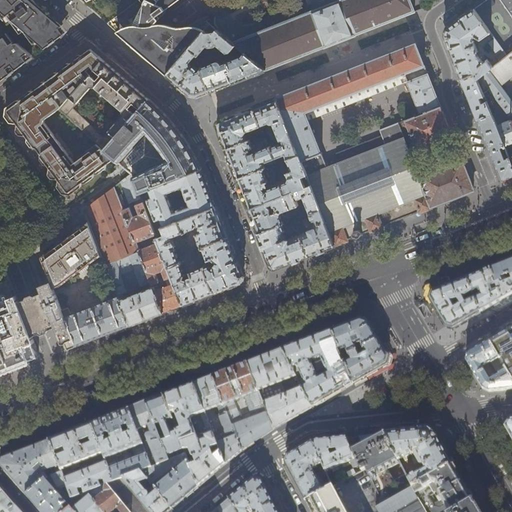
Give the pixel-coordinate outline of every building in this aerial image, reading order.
[(0,0),(0,12),(7,22),(10,19),(22,35),(25,33),(30,40),(33,38),(45,47),(62,35),(62,26),(46,13),(31,0),(0,0)] [(155,23),(168,6),(162,0),(141,0),(140,1),(146,9),(129,21),(131,25),(136,31),(129,31),(123,37),(129,43),(167,75),(189,49),(204,31),(210,24),(202,17),(183,26),(177,27),(170,28),(160,25),(155,25),(155,23)] [(355,35),(415,12),(414,11),(410,0),(339,0),(340,0),(333,3),(332,1),(330,2),(331,4),(310,12),(304,14),(232,42),(239,48),(244,52),(266,70),(293,59),(325,47),(325,48),(340,42),(355,36),(355,35)] [(297,0),(304,14),(310,12),(305,0),(297,0)] [(511,0),(500,0),(511,17),(511,0)] [(490,33),(474,9),(447,28),(445,35),(452,53),(462,79),(476,74),(478,79),(480,77),(489,70),(493,67),(488,58),(483,62),(479,57),(481,56),(480,54),(477,55),(476,52),(478,51),(473,38),(475,36),(481,39),(490,33)] [(136,31),(131,25),(117,32),(123,37),(129,31),(136,31)] [(239,48),(232,42),(217,30),(216,31),(206,32),(204,31),(189,49),(196,55),(198,56),(207,45),(209,47),(216,46),(217,44),(227,52),(230,52),(233,54),(235,53),(239,48)] [(0,80),(33,56),(17,43),(15,44),(8,35),(0,40),(0,80)] [(507,56),(494,38),(489,42),(496,52),(498,51),(504,58),(507,56)] [(474,190),(462,160),(451,163),(452,164),(429,173),(429,172),(419,176),(414,163),(398,123),(379,130),(383,140),(374,143),(372,139),(344,150),(345,154),(337,157),(339,163),(327,168),(306,112),(405,73),(408,81),(407,81),(420,114),(405,120),(417,148),(452,135),(416,43),(396,51),(374,60),(339,73),(308,85),(277,98),(299,154),(307,175),(320,210),(334,245),(347,240),(347,239),(351,238),(355,236),(356,237),(363,234),(362,233),(366,232),(371,230),(371,231),(382,227),(382,226),(419,211),(419,212),(425,210),(431,208),(431,207),(436,205),(441,203),(441,202),(463,193),(464,194),(474,190)] [(64,103),(57,93),(80,77),(83,82),(90,74),(88,70),(93,67),(94,70),(103,60),(96,53),(91,49),(70,65),(67,64),(58,71),(58,74),(55,73),(46,80),(45,84),(42,83),(33,89),(33,92),(30,92),(21,98),(20,102),(17,101),(9,107),(8,116),(14,124),(17,124),(17,128),(23,136),(27,137),(35,148),(37,149),(42,154),(41,157),(50,168),(50,172),(56,180),(59,180),(59,184),(65,193),(73,193),(86,184),(86,180),(90,180),(94,178),(94,174),(98,174),(105,169),(105,165),(114,158),(103,149),(103,148),(98,143),(82,155),(83,157),(75,162),(46,122),(45,121),(45,120),(60,109),(59,108),(64,103)] [(190,62),(196,55),(189,49),(167,75),(177,84),(190,95),(198,97),(204,94),(210,92),(202,70),(196,72),(192,68),(190,62)] [(500,85),(511,75),(511,51),(507,56),(504,58),(493,67),(489,70),(500,85)] [(266,70),(244,52),(243,56),(228,61),(231,71),(228,72),(232,83),(266,70)] [(231,71),(228,61),(222,64),(222,63),(220,61),(219,61),(217,61),(217,59),(214,60),(215,62),(202,66),(202,70),(210,92),(221,87),(232,83),(228,72),(231,71)] [(123,77),(103,60),(94,70),(90,74),(83,82),(64,103),(59,108),(60,109),(66,114),(91,85),(95,85),(122,108),(122,113),(97,142),(98,143),(103,148),(148,99),(123,77)] [(511,100),(500,85),(489,70),(480,77),(507,111),(510,114),(511,114),(511,113),(511,100)] [(492,114),(478,79),(476,74),(462,79),(468,93),(478,119),(492,114)] [(299,154),(277,98),(268,101),(253,107),(261,126),(269,123),(271,123),(273,123),(274,123),(281,141),(283,141),(284,143),(280,145),(279,144),(271,147),(275,158),(285,154),(287,159),(299,154)] [(201,169),(199,163),(193,152),(188,145),(181,134),(175,126),(169,119),(159,109),(148,99),(103,148),(103,149),(114,158),(131,173),(139,192),(149,188),(201,169)] [(261,126),(253,107),(237,113),(220,120),(217,127),(221,137),(226,149),(247,141),(244,136),(247,132),(258,128),(259,131),(262,129),(261,126)] [(511,176),(511,163),(509,156),(503,141),(496,125),(492,114),(478,119),(491,151),(502,180),(509,177),(511,176)] [(94,127),(90,122),(90,121),(87,119),(86,119),(81,115),(79,117),(77,115),(72,120),(91,136),(95,131),(93,129),(94,127)] [(511,137),(511,124),(510,121),(510,120),(504,122),(503,119),(501,120),(501,123),(496,125),(503,141),(511,137)] [(275,158),(271,147),(270,145),(254,152),(254,153),(250,154),(249,150),(253,148),(250,140),(247,141),(226,149),(232,164),(237,178),(266,167),(264,162),(275,158)] [(307,175),(299,154),(287,159),(292,171),(287,173),(289,178),(288,181),(264,190),(263,188),(263,186),(270,184),(269,181),(268,182),(264,172),(267,171),(266,167),(237,178),(245,198),(249,209),(293,192),(296,199),(303,197),(309,211),(306,212),(307,215),(310,214),(320,210),(307,175)] [(180,220),(216,206),(208,186),(201,169),(149,188),(152,196),(148,197),(156,219),(161,218),(164,226),(180,220)] [(154,230),(139,192),(131,173),(121,181),(130,202),(135,200),(140,214),(134,216),(129,206),(126,207),(125,205),(122,206),(135,241),(155,233),(154,230)] [(89,206),(84,210),(89,221),(101,252),(102,254),(118,295),(130,325),(143,320),(164,312),(153,285),(152,283),(139,250),(135,241),(122,206),(114,187),(89,206)] [(281,216),(281,212),(298,205),(296,199),(293,192),(249,209),(254,220),(259,233),(282,224),(288,222),(287,219),(283,221),(281,216)] [(222,220),(216,206),(180,220),(184,232),(195,228),(202,247),(203,247),(228,237),(222,220)] [(334,245),(320,210),(310,214),(313,222),(316,221),(317,225),(315,227),(308,230),(309,231),(305,233),(299,218),(295,219),(309,255),(321,251),(334,245)] [(309,255),(295,219),(290,221),(294,231),(297,232),(298,236),(289,239),(285,239),(283,233),(285,232),(282,224),(259,233),(265,249),(271,264),(278,267),(297,260),(309,255)] [(172,236),(184,232),(180,220),(164,226),(154,230),(155,233),(157,239),(183,305),(210,294),(214,293),(203,266),(196,269),(194,264),(185,267),(188,274),(185,275),(174,247),(176,246),(172,236)] [(51,281),(53,287),(59,286),(102,254),(101,252),(89,221),(44,252),(46,254),(44,261),(42,262),(49,282),(51,281)] [(235,255),(228,237),(203,247),(209,261),(209,260),(211,265),(206,267),(206,266),(203,266),(214,293),(224,289),(241,283),(242,279),(244,275),(241,267),(240,268),(235,255)] [(183,305),(157,239),(154,241),(155,243),(139,250),(152,283),(159,281),(155,272),(162,270),(168,284),(158,288),(156,284),(153,285),(164,312),(174,308),(183,305)] [(130,325),(118,295),(102,254),(59,286),(53,287),(76,346),(90,340),(130,325)] [(502,300),(511,294),(511,260),(503,264),(490,269),(502,300)] [(502,300),(490,269),(478,273),(467,278),(473,293),(479,291),(480,295),(475,298),(480,312),(491,306),(502,300)] [(467,278),(449,285),(432,291),(430,298),(438,312),(446,326),(450,327),(453,328),(480,312),(475,298),(473,293),(467,278)] [(51,281),(49,282),(39,286),(41,293),(43,297),(47,308),(55,327),(57,334),(59,333),(61,339),(64,339),(66,340),(66,343),(68,349),(76,346),(53,287),(51,281)] [(43,297),(41,293),(31,297),(18,302),(31,336),(37,334),(45,331),(55,327),(47,308),(43,297)] [(0,375),(30,364),(25,351),(27,350),(26,346),(34,343),(31,336),(18,302),(15,295),(8,298),(8,300),(6,301),(3,294),(0,294),(0,340),(0,341),(0,375)] [(355,347),(360,344),(363,349),(379,340),(372,327),(368,321),(361,319),(346,324),(331,330),(340,353),(346,350),(348,356),(358,352),(355,347)] [(343,358),(340,353),(331,330),(311,338),(301,342),(282,349),(296,376),(303,389),(312,407),(335,394),(354,384),(343,358)] [(499,336),(489,341),(511,378),(511,337),(508,331),(499,336)] [(282,349),(301,342),(300,338),(292,341),(280,346),(282,349)] [(388,365),(389,357),(381,342),(379,340),(363,349),(366,353),(360,356),(358,352),(348,356),(343,358),(354,384),(374,372),(388,365)] [(511,378),(489,341),(468,353),(466,361),(468,363),(483,388),(489,392),(511,389),(511,378)] [(296,376),(282,349),(264,356),(247,363),(268,413),(274,429),(297,416),(312,407),(303,389),(277,398),(272,386),(296,376)] [(268,413),(247,363),(230,370),(213,376),(224,405),(245,397),(253,418),(242,422),(238,412),(229,416),(232,425),(242,450),(257,440),(274,429),(268,413)] [(224,405),(213,376),(202,380),(194,384),(208,420),(213,418),(214,416),(212,410),(218,407),(220,413),(226,411),(224,405)] [(466,379),(461,381),(465,388),(470,385),(466,379)] [(196,434),(191,421),(192,417),(201,414),(207,430),(208,430),(211,429),(208,420),(194,384),(184,387),(164,395),(173,419),(176,427),(181,440),(196,434)] [(181,440),(176,427),(170,429),(167,421),(173,419),(164,395),(155,399),(146,402),(167,456),(184,449),(181,440)] [(151,467),(168,461),(167,456),(146,402),(139,405),(129,409),(151,467)] [(123,478),(140,471),(151,467),(129,409),(111,416),(92,423),(114,481),(123,478)] [(232,425),(229,416),(228,414),(220,417),(226,433),(228,433),(230,437),(217,443),(225,464),(235,456),(242,450),(232,425)] [(114,481),(92,423),(72,431),(50,440),(62,472),(67,484),(72,498),(80,494),(78,489),(82,488),(84,493),(87,492),(102,486),(100,481),(104,479),(107,484),(114,481)] [(225,464),(217,443),(211,429),(208,430),(210,434),(205,435),(206,439),(202,441),(199,440),(196,434),(181,440),(184,449),(186,454),(186,455),(190,453),(192,458),(194,457),(194,459),(195,461),(193,461),(195,464),(190,466),(198,487),(214,473),(225,464)] [(452,464),(433,432),(430,430),(426,429),(412,430),(385,433),(394,449),(394,450),(399,460),(405,457),(406,459),(417,453),(419,457),(418,460),(420,464),(423,465),(425,468),(408,478),(412,486),(452,464)] [(376,438),(373,439),(371,435),(356,436),(361,446),(356,449),(352,451),(359,465),(361,471),(367,469),(371,477),(386,470),(400,463),(399,460),(394,450),(394,449),(385,433),(376,438)] [(359,465),(352,451),(347,437),(331,439),(314,441),(312,442),(322,464),(326,472),(332,469),(333,472),(339,469),(338,466),(350,461),(353,468),(359,465)] [(62,472),(50,440),(27,448),(3,458),(0,464),(16,483),(21,489),(27,495),(45,478),(46,478),(48,477),(43,471),(52,468),(54,472),(52,473),(53,475),(62,472)] [(322,464),(312,442),(303,447),(289,455),(287,462),(294,476),(307,500),(308,500),(325,491),(321,483),(320,484),(319,483),(322,481),(317,471),(315,471),(314,471),(312,469),(322,464)] [(185,497),(198,487),(190,466),(186,455),(186,454),(168,461),(151,467),(140,471),(145,478),(151,485),(177,465),(180,469),(155,490),(157,491),(171,509),(185,497)] [(449,511),(472,499),(462,481),(452,464),(412,486),(380,504),(375,507),(377,511),(449,511)] [(386,470),(371,477),(379,495),(377,497),(380,504),(412,486),(408,478),(406,474),(393,479),(386,470)] [(167,511),(171,509),(157,491),(149,498),(148,497),(149,494),(149,493),(148,492),(147,492),(146,492),(138,482),(145,478),(140,471),(123,478),(151,511),(167,511)] [(67,484),(62,472),(53,475),(52,476),(57,486),(59,487),(67,484)] [(67,502),(46,478),(45,478),(27,495),(38,508),(41,511),(65,511),(71,507),(67,503),(67,502)] [(151,511),(123,478),(114,481),(107,484),(129,511),(151,511)] [(278,511),(272,499),(262,480),(254,478),(242,488),(230,499),(236,511),(278,511)] [(129,511),(107,484),(102,486),(87,492),(103,511),(112,511),(118,508),(121,511),(129,511)] [(346,511),(333,486),(332,487),(325,491),(308,500),(314,511),(346,511)] [(0,511),(5,511),(15,504),(4,492),(3,491),(0,492),(0,511)] [(103,511),(87,492),(84,493),(80,494),(72,498),(67,502),(67,503),(71,507),(74,511),(103,511)] [(236,511),(230,499),(219,508),(214,511),(236,511)] [(474,502),(472,499),(449,511),(480,511),(477,507),(474,502)]
